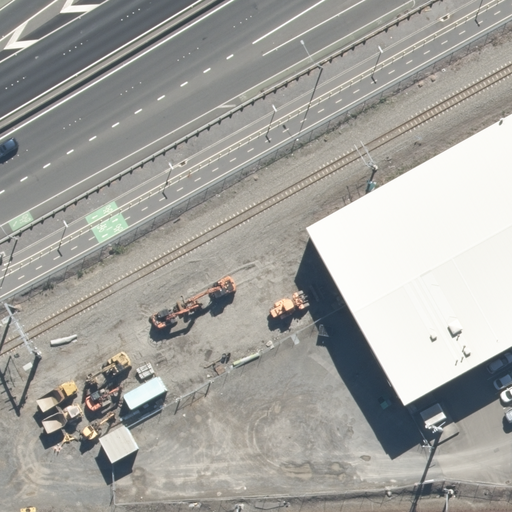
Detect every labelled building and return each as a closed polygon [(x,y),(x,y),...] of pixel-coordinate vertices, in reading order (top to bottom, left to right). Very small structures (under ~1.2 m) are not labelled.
[(511,115),(308,229),(348,304),(404,406),(511,346),(511,115)] [(288,331),(260,281),(140,348),(167,398),(288,331)] [(70,408),(136,369),(125,351),(59,390),(70,408)] [(237,372),(216,383),(236,421),(257,410),(237,372)] [(139,449),(127,427),(99,442),(112,463),(139,449)]
